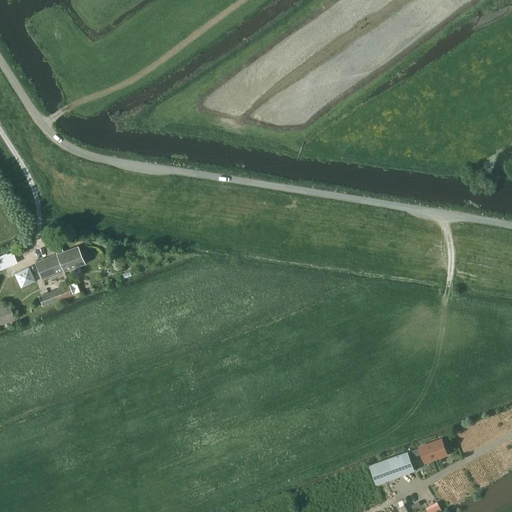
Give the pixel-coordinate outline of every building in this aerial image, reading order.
[(42,280),(84,263),(77,246),(35,262),(42,280)] [(0,269),(17,263),(13,252),(0,256),(0,269)] [(21,288),(35,281),(29,267),(14,273),(21,288)] [(43,307),(61,300),(80,292),(76,281),(54,290),(38,296),(43,307)] [(0,305),(0,325),(15,320),(9,302),(0,305)] [(419,448),(408,452),(410,457),(421,453),(424,463),(448,455),(442,438),(418,446),(419,448)] [(408,451),(370,464),(377,484),(415,471),(410,457),(408,452),(408,451)] [(428,506),(431,511),(437,511),(445,509),(441,500),(428,506)]
